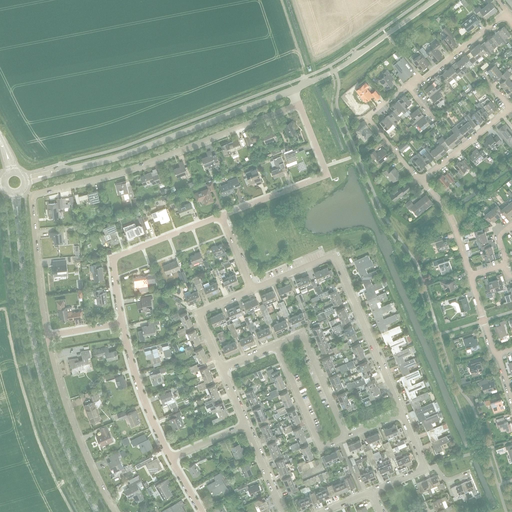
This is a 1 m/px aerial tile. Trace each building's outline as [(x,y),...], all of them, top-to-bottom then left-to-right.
[(485,5),(492,14),(497,9),(492,4),(495,1),(494,0),(486,0),(488,2),(485,5)] [(486,18),(492,14),(485,5),(481,8),(479,5),(474,9),(478,15),(482,12),(486,18)] [(474,14),(462,23),(468,31),(480,21),(474,14)] [(501,36),(505,42),(508,40),(506,37),(510,34),(504,26),(497,32),(501,36)] [(449,48),(455,44),(450,37),(453,36),(445,27),(443,29),(448,35),(442,40),(449,48)] [(495,33),(490,37),(496,45),(501,41),(503,44),(505,42),(501,36),(498,38),(495,33)] [(490,37),(485,41),(489,45),(486,47),(492,53),(494,51),(492,48),(496,45),(490,37)] [(441,55),(436,49),(440,45),(436,40),(430,45),(433,47),(427,52),(426,51),(423,54),(425,57),(429,54),(434,61),(441,55)] [(479,43),(475,47),(481,55),(486,51),(489,55),(492,53),(486,47),(484,49),(481,45),(479,43)] [(475,47),(470,51),(473,54),(473,55),(471,57),(477,64),(479,62),(478,60),(482,56),(481,55),(475,47)] [(421,70),(427,65),(423,60),(425,58),(421,54),(413,60),(417,64),(421,70)] [(466,54),(461,58),(467,66),(469,64),(472,62),(474,66),(477,64),(471,57),(469,58),(466,54)] [(403,57),(393,65),(399,72),(397,73),(403,81),(412,74),(404,64),(407,62),(403,57)] [(461,58),(456,62),(459,66),(457,68),(463,75),(465,73),(462,70),(467,66),(461,58)] [(491,67),(487,70),(491,75),(498,69),(495,64),(497,62),(495,59),(489,64),(491,67)] [(452,65),(447,69),(453,77),(458,73),(460,77),(463,75),(457,68),(455,70),(452,65)] [(447,69),(440,75),(448,86),(449,85),(451,84),(455,80),(453,77),(447,69)] [(498,69),(491,75),(494,80),(496,78),(500,75),(502,77),(509,72),(507,69),(502,73),(498,69)] [(386,88),(392,84),(389,80),(393,77),(387,70),(384,73),(385,75),(379,80),(386,88)] [(504,79),(500,83),(504,88),(511,81),(508,77),(511,74),(509,72),(502,77),(504,79)] [(368,86),(366,83),(364,85),(363,84),(356,90),(365,101),(373,94),(376,98),(377,99),(380,97),(375,90),(371,94),(366,88),(368,86)] [(432,83),(424,89),(428,94),(432,91),(434,93),(440,88),(438,85),(436,87),(432,83)] [(436,95),(431,98),(435,103),(436,103),(438,106),(439,105),(441,107),(442,104),(444,104),(443,100),(444,100),(442,98),(443,97),(439,92),(442,90),(440,88),(434,93),(436,95)] [(404,95),(400,98),(403,103),(401,105),(406,111),(408,109),(406,106),(411,102),(404,95)] [(485,99),(480,103),(489,114),(496,108),(490,100),(487,102),(485,99)] [(395,102),(390,106),(393,110),(394,110),(397,114),(401,110),(403,113),(406,111),(401,105),(399,107),(395,102)] [(489,114),(480,103),(479,102),(476,105),(479,109),(476,111),(482,119),(489,114)] [(418,108),(410,114),(414,119),(411,121),(413,124),(419,119),(417,116),(421,113),(418,108)] [(393,110),(389,114),(392,118),(390,120),(395,126),(398,124),(395,121),(400,118),(397,114),(394,110),(393,110)] [(475,125),(482,119),(476,111),(471,115),(469,112),(467,114),(475,125)] [(473,127),(475,125),(467,114),(464,116),(465,117),(460,121),(469,132),(474,128),(473,127)] [(419,119),(413,124),(415,126),(418,124),(421,128),(429,122),(423,115),(419,119)] [(384,117),(380,121),(386,129),(390,125),(393,128),(395,126),(390,120),(388,122),(384,117)] [(287,135),(297,132),(292,120),(282,124),(287,135)] [(359,120),(354,124),(355,126),(355,127),(360,133),(361,132),(366,138),(372,133),(367,126),(368,126),(363,120),(360,122),(359,120)] [(460,121),(453,127),(460,135),(462,133),(464,136),(469,132),(460,121)] [(511,140),(511,132),(505,124),(499,129),(509,142),(511,140)] [(265,142),(275,138),(271,127),(267,128),(268,132),(262,134),(265,142)] [(454,132),(449,136),(455,143),(460,139),(458,137),(460,135),(453,127),(451,129),(454,132)] [(501,142),(496,135),(493,138),(491,135),(488,138),(488,139),(483,143),(488,149),(494,145),(496,146),(501,142)] [(442,136),(440,138),(445,145),(447,143),(451,147),(455,143),(449,136),(444,139),(442,136)] [(440,143),(435,147),(441,155),(446,151),(443,146),(445,145),(440,138),(437,140),(440,143)] [(228,143),(222,146),(226,155),(231,153),(232,155),(238,153),(237,149),(241,147),(238,140),(234,141),(234,143),(228,145),(228,143)] [(398,147),(401,151),(408,145),(405,141),(398,147)] [(424,147),(426,150),(433,158),(435,156),(437,158),(441,155),(435,147),(431,151),(427,145),(424,147)] [(433,158),(426,150),(424,147),(419,151),(417,153),(426,164),(433,158)] [(389,155),(383,148),(376,154),(376,153),(374,150),(369,154),(372,159),(375,157),(376,157),(380,163),(389,155)] [(479,152),(476,148),(474,151),(474,152),(469,156),(475,162),(481,158),(482,159),(487,156),(482,150),(479,152)] [(212,155),(210,150),(207,152),(208,155),(202,158),(206,168),(220,163),(216,153),(212,155)] [(306,156),(304,150),(294,154),(293,150),(285,153),(288,162),(296,159),(297,162),(300,170),(306,168),(303,160),(302,157),(306,156)] [(419,170),(426,164),(417,153),(415,155),(417,158),(412,162),(419,170)] [(277,167),(271,169),(274,178),(284,174),(283,171),(286,170),(281,155),(277,157),(276,157),(274,157),(275,158),(274,158),(277,167)] [(470,166),(464,159),(462,161),(461,163),(459,161),(454,165),(458,171),(456,173),(460,177),(463,175),(461,173),(466,169),(467,168),(468,168),(470,166)] [(177,176),(187,172),(183,161),(179,163),(180,166),(174,169),(177,176)] [(391,170),(388,167),(383,171),(386,175),(387,173),(393,181),(400,175),(396,170),(394,167),(391,170)] [(245,172),(249,183),(255,181),(257,184),(262,182),(256,168),(245,172)] [(152,177),(151,172),(147,174),(147,175),(141,177),(144,185),(152,182),(153,184),(160,181),(158,175),(152,177)] [(454,180),(448,172),(445,174),(446,175),(444,176),(443,175),(437,179),(444,187),(449,183),(449,182),(450,181),(451,182),(454,180)] [(223,195),(234,190),(233,187),(239,184),(236,178),(228,181),(228,183),(220,186),(223,195)] [(128,188),(127,186),(126,181),(116,184),(119,194),(123,193),(125,199),(129,198),(134,197),(131,188),(128,188)] [(213,201),(210,191),(215,189),(212,181),(206,183),(208,188),(201,191),(194,193),(197,201),(204,198),(203,197),(205,196),(208,203),(213,201)] [(403,194),(410,188),(407,184),(401,189),(399,187),(390,194),(394,200),(402,194),(403,194)] [(99,201),(97,190),(87,192),(88,194),(79,196),(78,193),(75,194),(77,204),(80,203),(80,200),(89,198),(89,200),(89,202),(90,202),(90,203),(99,201)] [(410,200),(405,204),(409,209),(411,207),(417,214),(422,210),(421,209),(425,206),(425,208),(432,202),(426,195),(422,197),(423,198),(421,200),(420,199),(413,204),(410,200)] [(57,203),(48,204),(49,218),(59,217),(58,216),(61,216),(62,214),(62,211),(60,209),(58,210),(58,208),(63,207),(70,206),(70,204),(68,204),(62,204),(62,198),(57,198),(58,203),(57,203)] [(191,202),(178,207),(181,215),(190,211),(191,212),(194,211),(193,209),(196,209),(192,199),(190,200),(191,202)] [(510,215),(511,213),(511,210),(507,204),(501,210),(502,211),(506,216),(509,214),(510,215)] [(501,210),(497,205),(491,210),(497,218),(501,215),(500,213),(502,211),(501,210)] [(170,219),(166,208),(152,213),(155,221),(160,219),(161,222),(167,220),(170,219)] [(493,221),(497,218),(491,210),(485,215),(490,221),(492,219),(493,221)] [(143,221),(141,216),(138,217),(142,225),(140,226),(139,224),(136,226),(134,222),(123,227),(125,232),(124,232),(125,234),(127,239),(134,236),(133,233),(134,233),(135,234),(136,234),(136,233),(137,233),(137,232),(137,231),(139,235),(145,232),(143,229),(147,228),(144,221),(143,221)] [(119,242),(114,231),(117,229),(115,223),(103,227),(105,234),(100,236),(103,243),(106,241),(108,245),(110,244),(110,246),(111,245),(111,244),(113,243),(114,244),(119,242)] [(477,238),(486,235),(485,231),(483,231),(482,228),(474,230),(477,238)] [(63,242),(62,231),(50,232),(50,237),(54,236),(55,243),(63,242)] [(479,246),(481,245),(487,243),(486,240),(488,240),(486,235),(477,238),(479,246)] [(441,241),(440,238),(427,242),(428,245),(436,242),(439,251),(449,247),(447,239),(441,241)] [(225,251),(222,243),(214,246),(214,245),(211,247),(214,255),(225,251)] [(490,246),(489,243),(487,243),(481,245),(484,253),(493,250),(492,245),(490,246)] [(493,250),(484,253),(486,261),(494,258),(493,255),(495,255),(493,250)] [(191,267),(194,266),(193,263),(203,260),(200,251),(196,252),(197,253),(190,256),(191,260),(189,261),(191,267)] [(360,276),(376,270),(368,273),(365,268),(373,264),(371,259),(370,259),(368,255),(354,261),(360,276)] [(59,265),(53,265),(54,276),(61,275),(61,272),(67,272),(66,259),(58,260),(59,265)] [(449,260),(444,261),(442,262),(441,259),(433,261),(434,266),(439,264),(441,271),(445,270),(446,271),(452,269),(449,260)] [(173,271),(180,268),(176,260),(169,263),(163,266),(166,273),(172,270),(173,271)] [(98,268),(98,264),(91,265),(92,271),(93,271),(94,280),(104,279),(102,267),(98,268)] [(327,267),(321,269),(325,278),(331,276),(331,275),(334,274),(331,269),(328,270),(327,267)] [(319,281),(325,278),(321,269),(315,272),(319,281)] [(372,284),(370,279),(378,276),(376,270),(360,276),(365,287),(372,284)] [(146,275),(134,277),(134,280),(135,280),(135,286),(139,286),(140,291),(148,290),(147,283),(156,282),(155,273),(148,274),(148,275),(146,275)] [(226,278),(224,274),(221,275),(226,287),(232,285),(229,276),(226,278)] [(229,276),(232,285),(239,282),(235,274),(229,276)] [(307,289),(313,286),(308,275),(302,278),(307,289)] [(301,292),(307,289),(302,278),(296,280),(301,292)] [(449,282),(448,279),(440,281),(441,284),(444,283),(446,291),(457,288),(454,280),(449,282)] [(493,281),(496,290),(506,287),(504,280),(502,281),(501,280),(498,281),(498,279),(493,281)] [(368,293),(365,294),(367,299),(377,295),(375,290),(383,287),(380,281),(372,284),(365,287),(368,293)] [(487,297),(493,295),(491,291),(496,290),(493,281),(489,282),(489,284),(486,285),(488,292),(486,293),(487,297)] [(210,284),(214,293),(220,290),(216,282),(210,284)] [(284,286),(287,294),(293,292),(290,283),(284,286)] [(208,296),(214,293),(210,284),(204,287),(208,296)] [(195,301),(201,299),(195,285),(193,286),(193,288),(194,291),(191,293),(195,301)] [(281,297),(287,294),(284,286),(278,288),(281,297)] [(331,299),(339,295),(337,289),(334,291),(332,288),(329,289),(323,292),(320,293),(318,294),(319,297),(329,293),(331,299)] [(102,293),(102,290),(94,291),(94,296),(97,295),(98,304),(107,303),(105,292),(102,293)] [(267,293),(271,303),(271,301),(277,299),(273,290),(267,293)] [(379,307),(377,302),(388,298),(385,292),(377,295),(367,299),(372,310),(379,307)] [(191,293),(185,295),(189,304),(195,301),(191,293)] [(265,306),(271,303),(267,293),(261,296),(264,304),(265,306)] [(339,295),(331,299),(334,305),(342,301),(339,295)] [(140,311),(144,310),(144,309),(152,308),(150,300),(152,299),(152,296),(141,298),(142,301),(138,302),(140,311)] [(250,300),(254,309),(260,306),(256,297),(250,300)] [(455,297),(448,299),(449,303),(451,302),(452,303),(455,305),(456,308),(459,307),(461,311),(468,308),(466,302),(467,302),(466,297),(456,300),(455,297)] [(65,308),(63,300),(56,301),(58,309),(59,316),(60,316),(60,317),(60,320),(61,319),(61,321),(68,319),(68,320),(81,318),(81,315),(82,315),(82,311),(72,312),(72,311),(67,311),(67,307),(65,308)] [(250,300),(244,303),(248,311),(248,313),(255,311),(254,309),(250,300)] [(383,318),(393,314),(383,318),(381,313),(392,309),(390,303),(379,307),(372,310),(377,322),(384,319),(383,318)] [(233,307),(237,316),(243,313),(239,305),(233,307)] [(231,318),(237,316),(233,307),(227,310),(229,314),(231,318)] [(339,317),(347,313),(344,307),(336,311),(338,314),(339,317)] [(182,321),(190,318),(187,312),(180,315),(182,321)] [(216,315),(220,323),(226,321),(223,314),(222,312),(216,315)] [(296,315),(300,323),(306,321),(303,314),(302,312),(296,315)] [(342,323),(350,319),(347,313),(339,317),(336,318),(338,321),(340,320),(342,323)] [(388,330),(386,324),(397,320),(395,314),(394,314),(393,314),(383,318),(384,319),(377,322),(381,333),(388,330)] [(214,326),(220,323),(216,315),(210,317),(214,326)] [(294,326),(300,323),(296,315),(290,317),(294,326)] [(190,318),(182,321),(185,327),(192,324),(190,318)] [(140,339),(145,338),(144,335),(156,332),(154,324),(159,323),(158,319),(148,321),(149,325),(142,326),(143,330),(139,331),(140,339)] [(279,322),(283,331),(289,328),(286,320),(279,322)] [(506,334),(503,324),(506,323),(505,320),(499,322),(500,325),(495,326),(496,330),(497,330),(499,336),(500,336),(501,339),(507,337),(506,334)] [(277,333),(283,331),(279,322),(273,325),(277,333)] [(315,335),(323,331),(320,325),(312,329),(315,335)] [(347,335),(355,331),(352,325),(344,329),(346,332),(343,333),(344,336),(347,335)] [(393,341),(391,335),(402,331),(399,325),(388,330),(381,333),(386,344),(389,343),(393,341)] [(262,329),(266,338),(272,335),(269,327),(262,329)] [(190,339),(197,336),(195,329),(187,333),(190,339)] [(260,340),(266,338),(262,329),(257,332),(260,340)] [(317,341),(325,337),(323,331),(315,335),(317,341)] [(355,331),(347,335),(350,341),(357,337),(355,331)] [(246,337),(249,345),(255,343),(252,334),(246,337)] [(197,336),(190,339),(192,345),(200,342),(197,336)] [(400,350),(398,345),(406,342),(404,336),(393,341),(389,343),(386,344),(389,343),(393,354),(401,351),(400,350)] [(243,348),(249,345),(246,337),(240,339),(243,348)] [(320,346),(328,343),(325,337),(317,341),(320,346)] [(472,340),(471,337),(464,339),(467,349),(471,347),(472,351),(480,348),(477,338),(472,340)] [(174,349),(171,339),(148,346),(149,348),(145,349),(146,353),(148,359),(151,358),(152,363),(153,363),(154,366),(161,364),(160,361),(161,361),(159,353),(159,354),(157,349),(163,348),(165,357),(172,355),(170,349),(174,349)] [(229,344),(233,352),(239,350),(235,341),(229,344)] [(328,343),(320,346),(322,352),(330,349),(328,343)] [(355,353),(362,349),(360,343),(352,347),(355,353)] [(226,355),(233,352),(229,344),(223,346),(226,355)] [(109,352),(108,347),(92,350),(94,356),(105,353),(107,360),(118,357),(116,350),(109,352)] [(194,358),(197,357),(205,353),(202,347),(195,350),(196,354),(193,355),(194,358)] [(405,361),(403,356),(411,353),(409,347),(400,350),(401,351),(393,354),(398,365),(405,362),(405,361)] [(362,349),(355,353),(357,359),(365,355),(362,349)] [(91,369),(87,357),(90,356),(89,350),(81,351),(83,359),(78,361),(78,358),(69,360),(73,374),(79,372),(78,369),(85,367),(86,371),(91,369)] [(205,353),(197,357),(200,363),(208,359),(205,353)] [(325,365),(333,362),(330,356),(322,359),(325,365)] [(410,373),(408,367),(416,364),(413,358),(405,361),(405,362),(398,365),(403,376),(410,373)] [(472,373),(477,372),(477,371),(482,369),(480,362),(482,361),(481,358),(471,361),(472,365),(470,365),(472,373)] [(359,372),(362,371),(370,367),(368,361),(360,365),(361,368),(358,369),(359,372)] [(333,362),(325,365),(327,371),(335,368),(333,362)] [(153,385),(163,381),(160,373),(166,371),(164,366),(156,369),(157,373),(150,375),(153,385)] [(202,375),(210,372),(207,366),(200,369),(202,375)] [(370,367),(362,371),(365,377),(369,375),(370,375),(370,374),(373,373),(370,367)] [(274,372),(273,368),(267,371),(272,382),(274,381),(275,383),(282,379),(280,373),(279,373),(278,370),(274,372)] [(412,385),(410,380),(420,375),(418,369),(410,373),(403,376),(400,377),(405,388),(412,385)] [(210,372),(202,375),(205,382),(212,378),(210,372)] [(333,383),(340,380),(338,374),(330,377),(333,383)] [(124,381),(122,375),(115,377),(118,388),(127,385),(126,381),(124,381)] [(282,379),(275,383),(278,389),(285,385),(282,379)] [(367,390),(370,389),(378,385),(375,379),(367,382),(369,385),(365,387),(367,390)] [(487,382),(486,379),(479,381),(480,385),(482,385),(485,392),(490,390),(491,392),(497,390),(494,380),(487,382)] [(340,380),(333,383),(335,389),(338,388),(338,389),(339,388),(346,385),(346,384),(343,381),(341,382),(340,380)] [(416,396),(414,390),(425,386),(423,380),(412,385),(405,388),(410,399),(416,396)] [(210,393),(217,390),(215,384),(207,387),(210,393)] [(248,398),(256,395),(253,389),(255,388),(254,385),(243,389),(245,392),(248,398)] [(378,385),(370,389),(373,395),(380,391),(378,385)] [(93,402),(85,405),(91,422),(100,419),(96,407),(97,407),(97,406),(98,406),(98,405),(99,404),(99,403),(99,402),(100,401),(99,400),(99,399),(99,398),(98,396),(102,395),(100,389),(90,393),(93,401),(93,402)] [(205,405),(213,402),(216,401),(215,398),(220,396),(217,390),(210,393),(212,399),(204,402),(205,405)] [(171,391),(159,396),(161,399),(163,405),(167,403),(169,409),(177,405),(174,399),(172,394),(171,391)] [(283,400),(290,397),(287,391),(280,394),(283,400)] [(421,407),(419,402),(430,397),(427,391),(416,396),(410,399),(414,410),(421,407)] [(269,400),(272,399),(272,398),(279,395),(278,392),(270,395),(267,396),(269,400)] [(340,401),(348,398),(346,392),(338,395),(340,401)] [(251,407),(261,403),(260,400),(258,400),(256,395),(248,398),(250,404),(251,407)] [(290,397),(283,400),(285,406),(293,403),(290,397)] [(353,403),(351,404),(348,398),(340,401),(343,407),(346,406),(347,409),(355,406),(353,403)] [(494,401),(493,398),(485,401),(487,405),(491,404),(492,408),(493,408),(494,410),(498,409),(499,410),(505,409),(502,399),(494,401)] [(211,413),(217,411),(225,407),(222,401),(215,405),(216,408),(210,410),(211,413)] [(426,418),(431,416),(426,418),(424,413),(434,408),(432,402),(421,407),(414,410),(419,421),(422,420),(426,418)] [(255,415),(263,412),(261,406),(262,405),(261,403),(251,407),(252,410),(253,410),(255,415)] [(225,407),(217,411),(220,416),(212,420),(213,423),(227,417),(226,414),(228,414),(225,407)] [(286,419),(290,418),(297,414),(295,408),(287,412),(289,415),(285,416),(286,419)] [(125,411),(117,414),(119,419),(128,415),(132,424),(140,421),(135,410),(126,414),(125,411)] [(174,430),(182,426),(178,416),(181,414),(180,411),(172,415),(174,418),(169,420),(174,430)] [(259,424),(269,420),(267,417),(266,418),(263,412),(255,415),(258,421),(257,421),(259,424)] [(433,428),(436,427),(433,428),(431,422),(439,419),(437,413),(431,416),(426,418),(422,420),(426,431),(433,428)] [(297,414),(290,418),(293,424),(300,421),(297,414)] [(508,423),(508,422),(505,421),(504,417),(496,419),(497,422),(496,422),(498,427),(503,426),(504,428),(506,427),(508,432),(511,430),(511,429),(511,426),(510,423),(508,423)] [(269,420),(259,424),(260,427),(263,433),(271,429),(268,424),(270,423),(269,420)] [(390,427),(393,435),(399,432),(396,424),(390,427)] [(438,439),(436,434),(444,430),(442,424),(436,427),(433,428),(426,431),(431,442),(438,439)] [(108,432),(106,426),(100,429),(102,434),(96,437),(100,446),(113,441),(109,431),(108,432)] [(296,436),(303,433),(301,427),(293,430),(296,436)] [(387,437),(393,435),(390,427),(384,430),(387,437)] [(266,442),(276,437),(275,434),(273,435),(271,429),(263,433),(265,438),(265,439),(266,442)] [(372,435),(375,442),(381,440),(378,432),(372,435)] [(303,433),(296,436),(298,442),(306,439),(303,433)] [(146,439),(144,434),(131,440),(133,446),(139,443),(143,452),(153,448),(148,438),(146,439)] [(369,445),(375,442),(372,435),(366,437),(369,445)] [(444,453),(443,450),(440,445),(449,441),(446,435),(441,438),(438,439),(431,442),(436,453),(440,452),(441,455),(444,453)] [(127,437),(121,439),(124,445),(130,443),(127,437)] [(276,437),(266,442),(267,445),(268,444),(270,450),(278,447),(276,441),(277,440),(276,437)] [(354,442),(357,450),(364,447),(360,440),(354,442)] [(351,453),(357,450),(354,442),(348,445),(351,453)] [(241,450),(239,444),(231,447),(236,458),(245,454),(243,449),(241,450)] [(300,455),(311,450),(308,444),(301,447),(302,450),(299,452),(300,455)] [(278,447),(270,450),(273,456),(272,456),(274,459),(284,455),(282,452),(281,452),(278,447)] [(330,453),(334,461),(339,458),(340,460),(343,459),(339,449),(336,450),(336,451),(330,453)] [(311,450),(300,455),(303,454),(306,460),(313,457),(311,450)] [(111,461),(108,463),(113,472),(121,468),(122,472),(126,469),(125,466),(123,467),(119,458),(121,457),(118,452),(112,455),(114,460),(111,461)] [(328,463),(334,461),(330,453),(325,455),(324,455),(321,456),(325,466),(329,465),(328,463)] [(406,465),(403,457),(401,453),(395,456),(400,467),(406,465)] [(403,457),(406,465),(412,462),(409,454),(403,457)] [(278,468),(286,464),(283,458),(285,458),(284,455),(274,459),(275,462),(278,468)] [(161,468),(156,458),(148,462),(146,459),(140,462),(142,466),(145,464),(150,473),(161,468)] [(387,463),(386,460),(383,461),(388,472),(394,470),(391,462),(387,463)] [(381,463),(377,464),(378,467),(382,475),(388,472),(383,461),(381,463)] [(245,476),(252,473),(249,466),(250,466),(249,462),(240,466),(245,476)] [(193,477),(200,473),(194,463),(188,467),(193,477)] [(281,476),(291,472),(290,469),(288,470),(286,464),(278,468),(280,473),(280,474),(281,476)] [(369,471),(368,467),(365,469),(367,472),(370,480),(376,478),(376,477),(373,470),(369,471)] [(228,490),(220,478),(223,476),(220,472),(214,476),(216,480),(213,482),(213,483),(208,486),(213,495),(222,490),(224,493),(228,490)] [(285,485),(293,482),(291,476),(292,475),(291,472),(281,476),(282,480),(283,479),(285,485)] [(364,483),(370,480),(367,472),(361,475),(364,483)] [(430,488),(437,485),(439,490),(442,488),(436,475),(426,479),(430,488)] [(130,487),(124,490),(128,497),(132,495),(136,502),(137,501),(138,501),(143,498),(140,491),(137,484),(141,482),(139,479),(137,476),(133,478),(135,481),(131,483),(129,484),(130,487)] [(339,483),(342,491),(348,489),(355,486),(350,476),(344,479),(345,481),(339,483)] [(164,498),(172,493),(166,483),(170,481),(169,478),(156,485),(164,498)] [(432,493),(430,488),(426,479),(416,483),(420,492),(427,489),(429,494),(432,493)] [(465,493),(471,490),(473,494),(477,493),(471,479),(461,483),(465,493)] [(293,482),(285,485),(288,491),(287,491),(288,494),(299,490),(297,487),(296,487),(293,482)] [(246,483),(238,487),(241,492),(241,493),(249,489),(251,495),(261,491),(258,484),(248,488),(246,483)] [(337,494),(342,491),(339,483),(333,486),(332,484),(329,485),(334,495),(337,494)] [(467,498),(465,493),(461,483),(451,488),(455,497),(461,494),(464,500),(467,498)] [(327,488),(321,491),(325,499),(331,496),(331,497),(334,495),(329,485),(326,487),(327,488)] [(315,492),(312,493),(316,503),(319,502),(319,501),(325,499),(321,491),(316,493),(315,492)] [(310,496),(304,498),(307,506),(313,504),(316,503),(312,493),(309,494),(310,496)] [(445,496),(432,502),(436,511),(445,508),(445,507),(448,506),(445,500),(447,499),(445,496)] [(298,499),(294,500),(299,511),(302,509),(307,506),(304,498),(298,501),(298,499)] [(263,502),(262,499),(254,502),(256,506),(258,505),(261,511),(269,511),(265,501),(263,502)] [(185,511),(182,505),(180,500),(171,505),(172,506),(161,511),(170,511),(174,510),(175,511),(185,511)]
